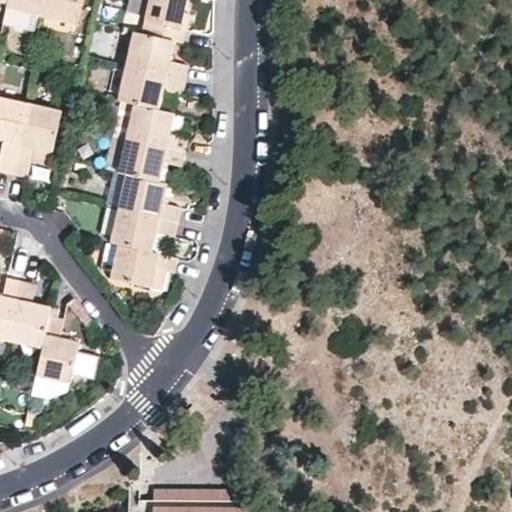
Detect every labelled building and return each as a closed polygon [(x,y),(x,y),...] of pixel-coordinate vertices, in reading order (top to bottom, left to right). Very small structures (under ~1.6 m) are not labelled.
[(3,0),(3,3),(37,10),(39,0),(3,0)] [(39,0),(37,10),(71,18),(75,0),(39,0)] [(143,0),(136,30),(171,38),(179,40),(182,26),(176,24),(180,8),(182,0),(143,0)] [(37,10),(3,3),(0,13),(0,16),(33,24),(37,10)] [(187,10),(180,8),(176,24),(182,26),(187,10)] [(129,29),(121,63),(182,78),(186,62),(166,58),(171,38),(136,30),(129,29)] [(113,97),(128,101),(155,107),(159,88),(178,92),(182,78),(121,63),(113,97)] [(0,169),(7,171),(24,99),(0,93),(0,169)] [(21,174),(26,158),(29,144),(45,148),(54,106),(24,99),(7,171),(21,174)] [(128,101),(120,135),(180,149),(184,134),(165,130),(169,110),(155,107),(128,101)] [(112,169),(120,135),(107,132),(99,166),(108,168),(112,169)] [(112,169),(121,171),(153,179),(158,160),(177,164),(180,149),(120,135),(112,169)] [(29,144),(26,158),(41,162),(45,148),(29,144)] [(121,171),(112,169),(108,168),(100,202),(113,205),(121,171)] [(121,171),(113,205),(170,218),(174,203),(156,198),(159,180),(153,179),(121,171)] [(105,238),(112,240),(144,248),(148,230),(166,233),(170,218),(113,205),(105,238)] [(105,271),(112,240),(105,238),(101,238),(95,266),(105,271)] [(112,240),(105,271),(104,274),(143,283),(146,270),(148,263),(163,267),(167,268),(170,254),(144,248),(112,240)] [(158,287),(163,267),(148,263),(146,270),(143,283),(158,287)] [(0,293),(0,292),(0,336),(6,338),(21,276),(5,273),(0,293)] [(35,280),(21,276),(6,338),(36,345),(44,311),(46,303),(30,299),(35,280)] [(59,315),(44,311),(36,345),(30,371),(62,378),(72,340),(54,336),(59,315)] [(62,378),(30,371),(26,390),(43,394),(60,387),(62,378)] [(247,511),(248,511),(236,511),(236,494),(159,492),(159,504),(158,511),(247,511)]
